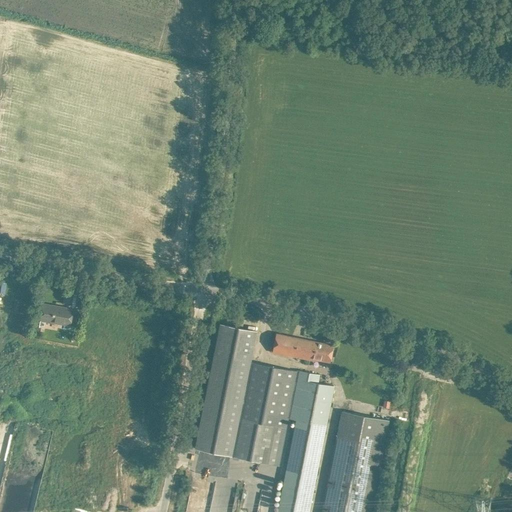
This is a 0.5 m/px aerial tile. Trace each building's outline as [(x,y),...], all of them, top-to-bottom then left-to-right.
[(40,320),(71,325),(74,309),(43,303),(40,320)] [(307,511),(326,424),(333,385),(318,382),(320,376),(289,369),(250,361),(256,331),(221,324),(195,448),(270,464),(272,464),(280,423),(287,424),(289,417),(297,418),(278,511),(307,511)] [(32,335),(39,336),(41,327),(34,326),(32,335)] [(309,359),(310,358),(330,362),(334,345),(276,333),(273,352),(309,359)] [(370,511),(384,443),(389,420),(342,410),(337,433),(327,482),(332,483),(325,511),(370,511)]
